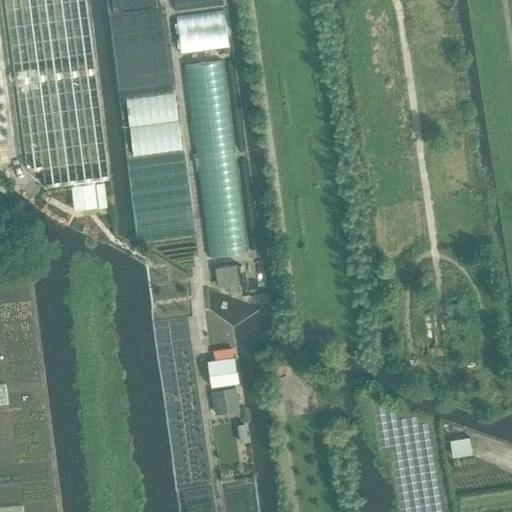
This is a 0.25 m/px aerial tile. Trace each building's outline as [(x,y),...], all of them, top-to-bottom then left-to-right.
[(103,182),(96,183),(99,206),(99,207),(107,206),(104,182),(103,182)] [(214,267),(217,287),(239,284),(236,263),(214,267)] [(206,361),(210,385),(237,382),(234,357),(206,361)] [(236,384),(212,388),(216,412),(240,408),(236,384)] [(450,441),(453,456),(470,453),(468,438),(450,441)]
